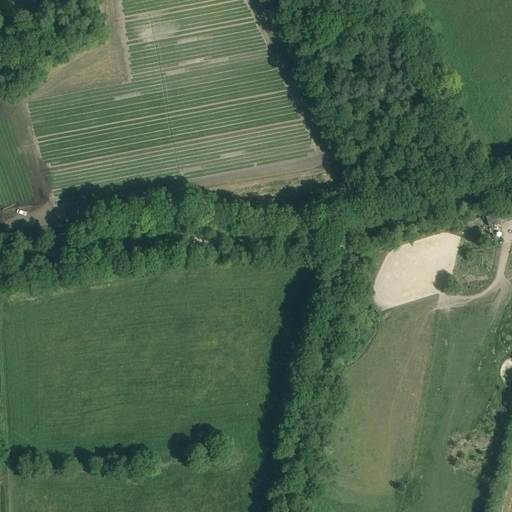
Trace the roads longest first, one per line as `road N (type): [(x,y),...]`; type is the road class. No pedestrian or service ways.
road 1 (track): [(343,231),(0,260)]
road 2 (track): [(492,186),(343,231)]
